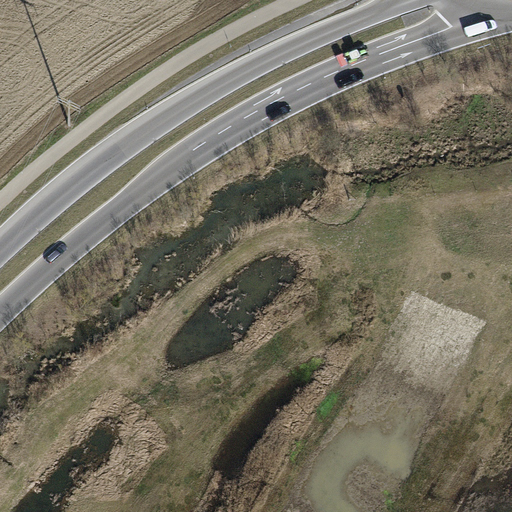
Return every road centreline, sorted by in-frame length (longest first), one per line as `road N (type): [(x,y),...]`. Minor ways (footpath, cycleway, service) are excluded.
road 1 (secondary): [(0,310),(210,139),(381,53),(477,23)]
road 2 (secondary): [(413,0),(297,44),(193,97),(102,158),(0,252)]
